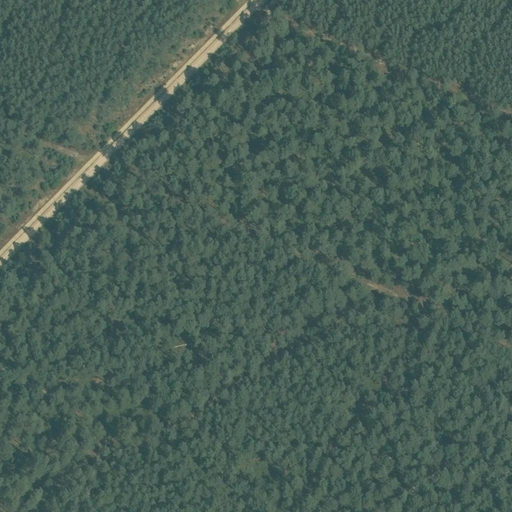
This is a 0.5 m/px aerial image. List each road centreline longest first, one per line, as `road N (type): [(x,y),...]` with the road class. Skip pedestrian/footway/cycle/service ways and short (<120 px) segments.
road 1 (track): [(0,262),(260,0)]
road 2 (track): [(253,2),(511,111)]
road 3 (track): [(511,429),(383,511)]
road 4 (track): [(103,442),(101,427),(82,412),(0,367)]
